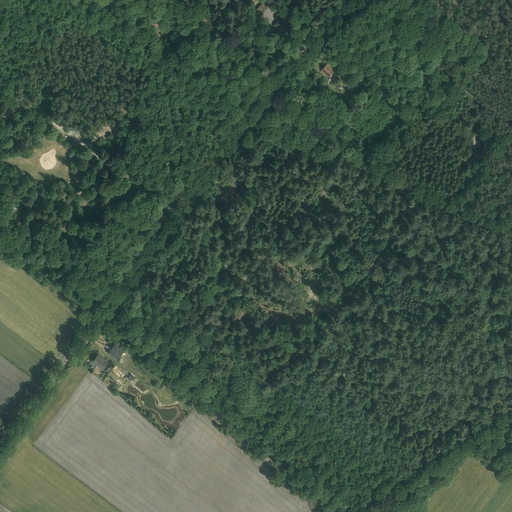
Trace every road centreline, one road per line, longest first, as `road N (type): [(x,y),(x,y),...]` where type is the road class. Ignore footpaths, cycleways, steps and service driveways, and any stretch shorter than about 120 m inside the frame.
road 1 (tertiary): [(0,445),(275,81)]
road 2 (track): [(425,192),(244,438)]
road 3 (track): [(192,337),(236,294),(331,162)]
road 4 (track): [(175,213),(9,89)]
road 5 (track): [(161,368),(29,259),(0,245)]
road 6 (track): [(304,104),(447,204)]
road 7 (track): [(511,402),(412,473)]
